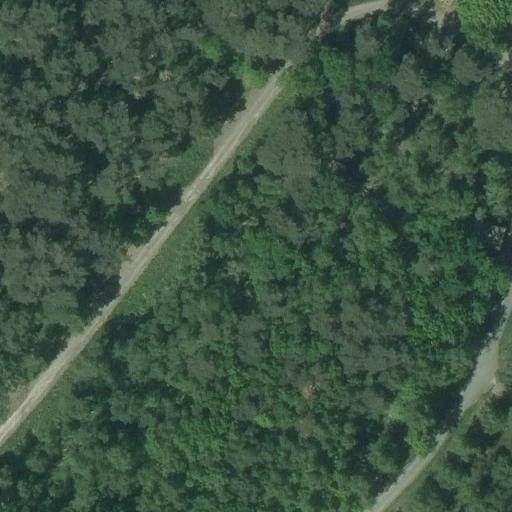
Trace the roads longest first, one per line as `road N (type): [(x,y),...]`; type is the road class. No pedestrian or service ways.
road 1 (track): [(0,431),(90,326),(302,46),(319,0)]
road 2 (track): [(511,274),(481,378),(444,438),(376,511)]
road 3 (track): [(396,0),(511,65)]
